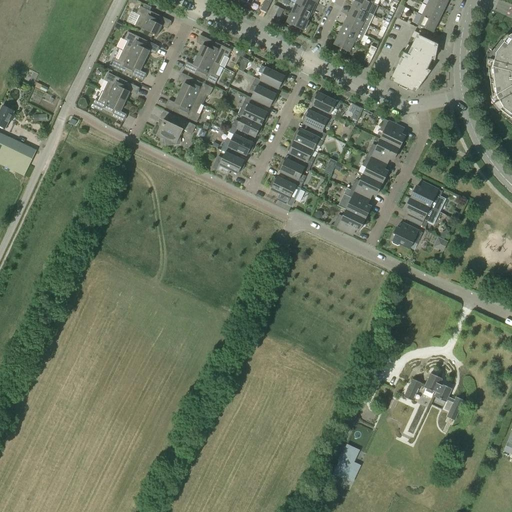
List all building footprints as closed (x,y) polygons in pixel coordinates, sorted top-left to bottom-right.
[(266,13),(271,1),(268,0),(265,0),(260,10),(266,13)] [(313,12),(317,3),(311,0),(296,0),(295,4),(313,12)] [(354,0),(352,5),(368,13),(373,16),(378,6),(378,5),(372,3),(366,0),(354,0)] [(442,13),(447,3),(440,0),(429,0),(427,5),(442,13)] [(139,15),(135,25),(157,36),(161,26),(167,29),(171,21),(150,11),(151,7),(144,4),(142,7),(140,6),(136,14),(139,15)] [(308,21),(313,12),(295,4),(291,13),(308,21)] [(268,17),(273,19),(279,7),(274,5),(268,17)] [(348,15),(369,25),(373,16),(368,13),(352,5),(348,15)] [(395,17),(399,19),(405,7),(401,5),(395,17)] [(427,5),(422,15),(437,22),(442,13),(427,5)] [(391,18),(394,13),(390,11),(385,21),(389,23),(391,18)] [(303,31),(308,21),(291,13),(286,22),(287,23),(286,25),(293,28),(294,26),(303,31)] [(348,15),(343,25),(364,35),(369,25),(348,15)] [(433,33),(437,22),(422,15),(417,25),(433,33)] [(343,25),(338,35),(354,42),(359,45),(364,35),(343,25)] [(127,41),(123,50),(145,61),(149,51),(155,54),(159,47),(127,32),(124,39),(127,41)] [(400,62),(395,73),(393,74),(391,77),(392,78),(391,80),(415,91),(416,89),(418,90),(420,86),(420,84),(430,71),(427,69),(432,59),(434,60),(437,45),(432,43),(433,42),(429,40),(428,41),(418,36),(418,34),(414,33),(412,36),(416,38),(412,48),(408,46),(404,53),(403,52),(400,58),(405,60),(403,64),(400,62)] [(511,68),(511,66),(511,34),(509,36),(511,40),(507,45),(501,40),(492,51),(496,54),(492,67),(488,68),(492,96),(496,95),(503,107),(500,110),(511,119),(511,118),(511,68)] [(202,46),(197,55),(219,66),(224,56),(227,58),(231,50),(200,35),(196,43),(202,46)] [(349,52),(354,42),(338,35),(333,45),(341,48),(340,51),(345,54),(347,51),(349,52)] [(369,49),(364,60),(369,63),(375,52),(369,49)] [(140,71),(145,61),(123,50),(118,60),(115,58),(111,66),(142,81),(146,73),(140,71)] [(215,75),(219,66),(197,55),(193,65),(187,62),(183,69),(215,84),(218,77),(215,75)] [(237,69),(243,72),(248,60),(243,57),(237,69)] [(263,73),(260,80),(268,84),(278,89),(279,87),(281,88),(283,84),(285,79),(283,79),(284,77),(261,66),(258,71),(263,73)] [(107,82),(103,91),(125,102),(129,92),(135,95),(139,88),(108,73),(104,80),(107,82)] [(184,84),(179,93),(201,104),(206,94),(209,96),(213,88),(181,73),(178,81),(184,84)] [(254,91),(251,98),(259,102),(270,107),(271,105),(272,106),(275,102),(276,97),(275,97),(276,95),(265,90),(268,84),(260,80),(255,78),(250,89),(254,91)] [(35,87),(46,93),(48,88),(37,83),(35,87)] [(120,112),(125,102),(103,91),(98,101),(95,99),(91,107),(122,122),(126,114),(120,112)] [(311,105),(322,110),(330,114),(334,107),(338,109),(341,104),(317,92),(316,95),(315,94),(312,98),(311,102),(312,103),(311,105)] [(197,113),(201,104),(179,93),(175,103),(169,100),(165,108),(196,123),(200,115),(197,113)] [(245,109),(242,116),(261,125),(262,124),(263,124),(266,120),(267,116),(266,115),(267,113),(256,108),(259,102),(251,98),(247,96),(241,107),(245,109)] [(86,108),(87,106),(85,99),(82,98),(80,99),(77,104),(78,107),(83,109),(86,108)] [(0,164),(24,176),(36,150),(0,133),(0,126),(5,129),(10,119),(12,121),(15,115),(13,114),(14,112),(3,106),(0,110),(0,164)] [(351,118),(357,121),(363,109),(357,106),(351,118)] [(166,145),(179,144),(179,137),(183,129),(192,134),(196,126),(164,110),(160,119),(163,120),(156,135),(166,140),(166,142),(165,142),(166,145)] [(335,116),(330,114),(322,110),(320,116),(309,110),(308,113),(306,112),(304,116),(302,120),(304,121),(303,123),(314,128),(322,132),(325,125),(329,127),(335,116)] [(229,132),(233,134),(242,138),(244,132),(255,137),(256,135),(258,136),(260,132),(262,128),(260,127),(261,125),(242,116),(239,123),(235,121),(229,132)] [(380,139),(399,148),(405,136),(401,135),(404,129),(384,119),(379,130),(383,132),(380,139)] [(295,139),(294,141),(313,150),(316,143),(321,145),(326,134),(322,132),(314,128),(311,134),(300,129),(299,131),(298,130),(295,134),(293,139),(295,139)] [(225,152),(233,156),(236,151),(246,156),(247,154),(249,154),(251,150),(253,146),(251,145),(252,143),(242,138),(233,134),(230,141),(226,139),(220,150),(225,152)] [(367,155),(381,162),(387,165),(390,159),(393,161),(399,148),(380,139),(377,146),(372,144),(367,155)] [(296,164),(304,168),(309,170),(314,159),(310,157),(313,150),(294,141),(293,143),(292,142),(289,146),(288,150),(289,151),(288,153),(299,158),(296,164)] [(237,158),(233,156),(225,152),(221,159),(217,157),(212,168),(228,176),(230,170),(238,174),(239,172),(240,172),(242,170),(243,169),(244,167),(244,164),(243,163),(244,161),(237,158)] [(385,170),(387,165),(381,162),(367,155),(362,165),(366,168),(363,175),(382,184),(388,171),(385,170)] [(288,182),(296,186),(300,188),(305,177),(301,175),(304,168),(296,164),(285,159),(284,161),(283,160),(280,164),(279,169),(280,169),(279,171),(290,177),(288,182)] [(376,196),(382,184),(363,175),(360,181),(355,179),(350,190),(364,197),(370,200),(373,194),(376,196)] [(300,188),(296,186),(288,182),(277,177),(276,179),(274,178),(273,180),(272,182),(271,183),(271,184),(271,185),(270,187),(272,187),(271,189),(279,193),(276,199),(291,206),(297,195),(300,188)] [(416,186),(410,198),(429,207),(429,208),(433,210),(438,212),(444,200),(439,198),(442,192),(428,185),(422,182),(419,188),(416,186)] [(370,200),(364,197),(350,190),(346,188),(343,194),(338,206),(346,210),(365,219),(371,207),(367,205),(370,200)] [(410,198),(404,210),(408,212),(405,218),(411,221),(425,227),(428,221),(432,224),(438,212),(433,210),(429,208),(429,207),(410,198)] [(338,215),(333,226),(353,235),(356,229),(359,231),(365,219),(346,210),(343,217),(338,215)] [(400,244),(409,249),(413,242),(417,244),(422,233),(403,223),(400,229),(396,227),(390,240),(392,241),(392,242),(392,243),(397,246),(399,245),(400,244)] [(441,234),(443,239),(449,235),(446,230),(441,234)] [(440,245),(439,248),(443,250),(447,242),(438,238),(436,243),(440,245)] [(455,421),(464,401),(456,397),(454,399),(448,397),(452,389),(440,383),(442,379),(430,373),(424,387),(435,393),(434,397),(445,402),(446,400),(453,403),(447,417),(455,421)] [(421,383),(412,379),(403,397),(412,401),(421,383)] [(367,401),(375,384),(369,381),(361,399),(367,401)] [(354,481),(358,472),(338,463),(334,472),(354,481)]
